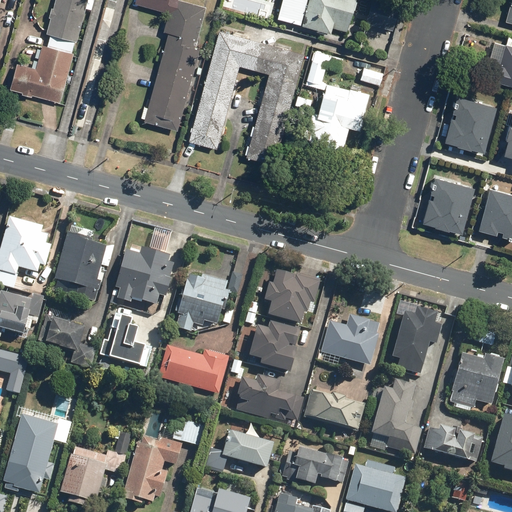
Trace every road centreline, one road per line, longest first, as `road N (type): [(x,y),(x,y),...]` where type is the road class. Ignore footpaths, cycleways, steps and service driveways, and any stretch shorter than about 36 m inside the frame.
road 1 (secondary): [(366,258),(0,157)]
road 2 (residential): [(366,258),(434,0)]
road 3 (secondary): [(511,298),(366,258)]
